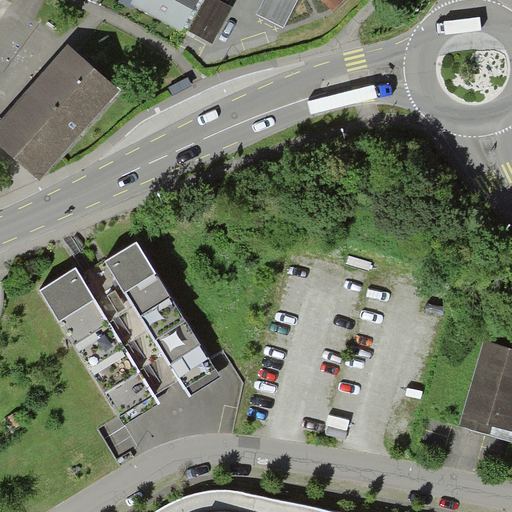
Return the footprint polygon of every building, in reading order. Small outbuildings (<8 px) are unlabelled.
[(200,0),(134,0),(131,6),(183,33),(200,0)] [(233,8),(216,0),(204,0),(188,31),(213,45),(233,8)] [(295,0),(262,0),(256,15),(284,27),(295,0)] [(321,0),(335,12),(348,0),(321,0)] [(118,92),(64,49),(0,127),(0,147),(43,183),(118,92)] [(137,246),(107,265),(120,286),(130,302),(145,326),(161,351),(190,397),(221,378),(137,246)] [(75,273),(42,294),(125,428),(160,406),(135,366),(120,342),(105,319),(89,294),(75,273)] [(511,421),(511,350),(479,342),(456,425),(485,433),(487,424),(509,430),(511,421)]
